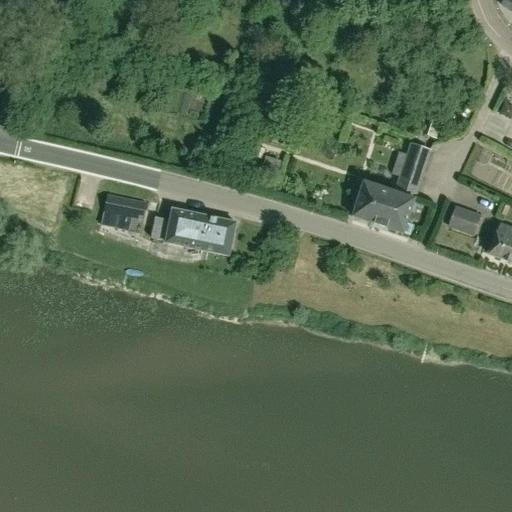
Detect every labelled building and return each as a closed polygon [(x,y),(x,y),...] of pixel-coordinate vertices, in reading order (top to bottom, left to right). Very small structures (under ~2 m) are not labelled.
[(511,0),(499,0),(498,3),(511,11),(511,0)] [(149,89),(141,99),(153,109),(161,99),(149,89)] [(154,120),(171,127),(178,107),(161,100),(154,120)] [(511,113),(510,108),(505,106),(500,116),(510,122),(511,118),(511,113)] [(431,123),(426,138),(435,141),(440,126),(431,123)] [(404,223),(406,215),(410,216),(413,205),(410,204),(428,150),(409,144),(393,192),(363,182),(352,216),(401,232),(401,231),(407,233),(410,225),(404,223)] [(280,164),(265,159),(261,172),(276,177),(280,164)] [(103,212),(143,220),(146,203),(106,195),(103,212)] [(447,228),(473,236),(480,216),(453,207),(447,228)] [(151,238),(164,242),(164,243),(226,256),(233,223),(171,210),(169,221),(155,218),(151,238)] [(511,228),(499,224),(488,255),(511,263),(511,228)]
